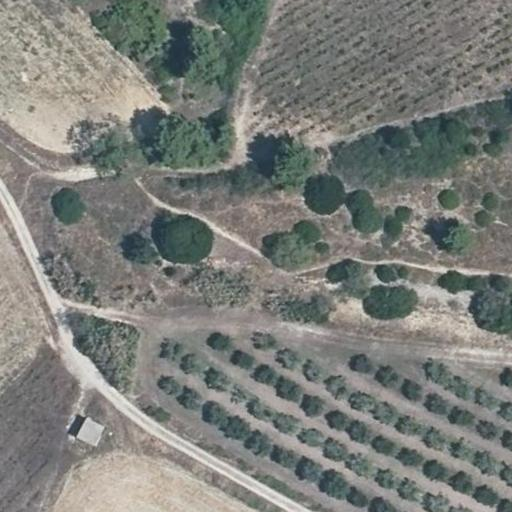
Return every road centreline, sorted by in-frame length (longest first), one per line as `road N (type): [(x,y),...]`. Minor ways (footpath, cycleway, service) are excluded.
road 1 (track): [(0,187),(85,365),(221,465),(317,511)]
road 2 (track): [(511,275),(401,263),(293,270),(141,192),(141,174)]
road 3 (track): [(0,139),(47,176),(243,160)]
